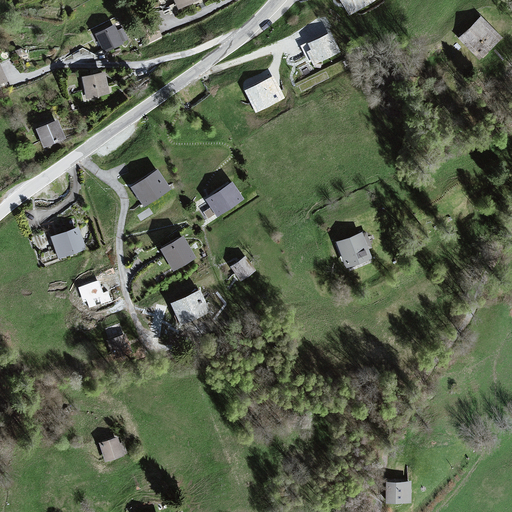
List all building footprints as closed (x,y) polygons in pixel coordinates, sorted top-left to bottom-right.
[(172,0),(178,11),(200,0),(172,0)] [(342,0),(350,11),(366,0),(342,0)] [(482,16),(459,39),(482,61),(504,39),(482,16)] [(115,26),(95,36),(105,55),(124,46),(115,26)] [(157,26),(139,34),(146,47),(163,39),(157,26)] [(328,30),(305,41),(316,62),(339,51),(328,30)] [(104,73),(81,78),(86,99),(109,94),(104,73)] [(273,79),(248,90),(257,108),(281,97),(273,79)] [(57,120),(35,130),(44,150),(66,140),(57,120)] [(156,166),(130,184),(144,205),(171,187),(156,166)] [(231,180),(205,197),(217,216),(243,199),(231,180)] [(77,224),(49,234),(58,257),(85,247),(77,224)] [(182,232),(159,246),(173,270),(197,255),(182,232)] [(361,232),(335,242),(345,268),(371,258),(361,232)] [(244,257),(230,268),(242,284),(256,273),(244,257)] [(100,283),(82,290),(89,308),(106,302),(100,283)] [(199,291),(170,304),(181,327),(210,314),(199,291)] [(123,330),(106,338),(114,356),(131,349),(123,330)] [(119,437),(98,443),(105,463),(125,456),(119,437)] [(412,482),(386,481),(386,506),(412,506),(412,482)]
